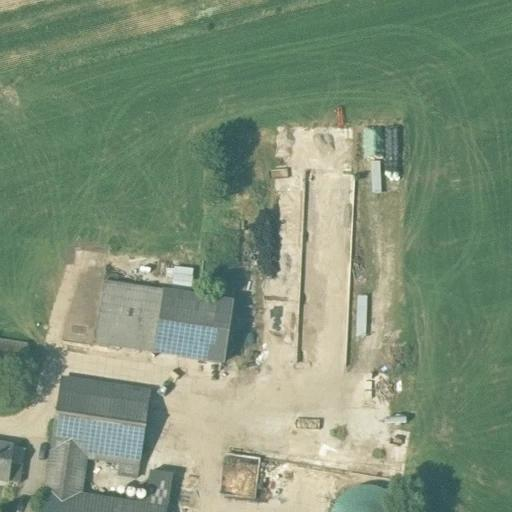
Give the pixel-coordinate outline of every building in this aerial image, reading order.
[(221,365),(231,305),(165,295),(103,286),(94,347),(156,357),(156,356),(156,355),(221,365)] [(27,347),(0,343),(0,359),(25,363),(27,347)] [(149,394),(62,381),(51,454),(86,460),(120,465),(138,467),(149,394)] [(249,455),(374,474),(377,454),(372,453),(375,432),(256,414),(249,455)] [(13,449),(0,447),(0,482),(7,483),(10,465),(13,449)] [(86,460),(51,454),(46,492),(80,497),(86,460)] [(22,467),(10,465),(7,483),(19,485),(22,467)] [(138,467),(120,465),(118,477),(136,480),(138,467)] [(150,474),(145,507),(167,510),(172,477),(150,474)] [(334,511),(402,511),(401,508),(396,500),(388,494),(380,490),(370,488),(361,489),(352,492),(344,498),(337,505),(334,511)] [(80,497),(46,492),(43,511),(166,511),(167,510),(145,507),(80,497)]
